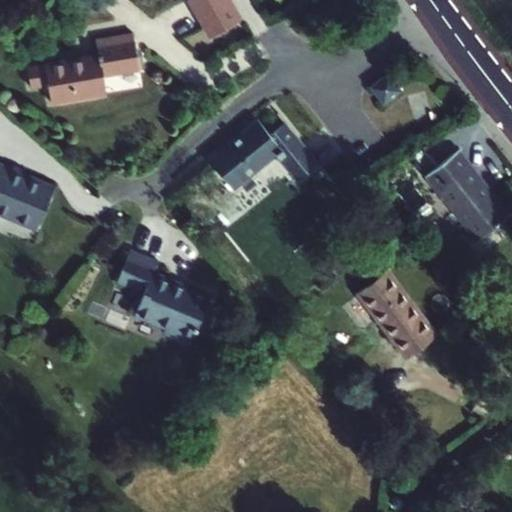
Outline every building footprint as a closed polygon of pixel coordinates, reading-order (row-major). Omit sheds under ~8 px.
[(242,20),(231,0),(192,0),(214,38),(242,20)] [(348,0),(333,0),(326,5),(339,21),(356,9),(348,0)] [(100,55),(28,67),(31,85),(49,83),(51,101),(108,92),(104,74),(141,68),(135,33),(97,39),(100,55)] [(393,68),(373,84),(388,103),(408,87),(393,68)] [(388,109),(372,121),(384,137),(401,125),(388,109)] [(256,119),(207,157),(233,189),(274,157),(302,192),(324,176),(281,122),(267,133),(256,119)] [(455,152),(425,176),(476,241),(507,216),(455,152)] [(0,163),(0,212),(38,228),(55,186),(0,163)] [(159,261),(131,249),(117,281),(136,288),(134,292),(142,296),(134,313),(193,338),(211,296),(187,286),(186,290),(173,284),(174,281),(154,273),(159,261)] [(405,356),(435,333),(386,270),(356,293),(392,340),(405,356)]
